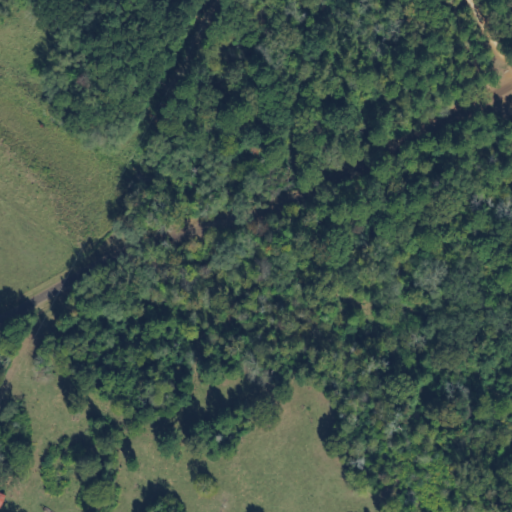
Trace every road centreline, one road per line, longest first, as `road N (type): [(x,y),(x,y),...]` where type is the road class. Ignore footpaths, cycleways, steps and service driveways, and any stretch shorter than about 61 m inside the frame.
road 1 (residential): [(0,318),(115,250),(511,87)]
road 2 (residential): [(319,167),(197,0)]
